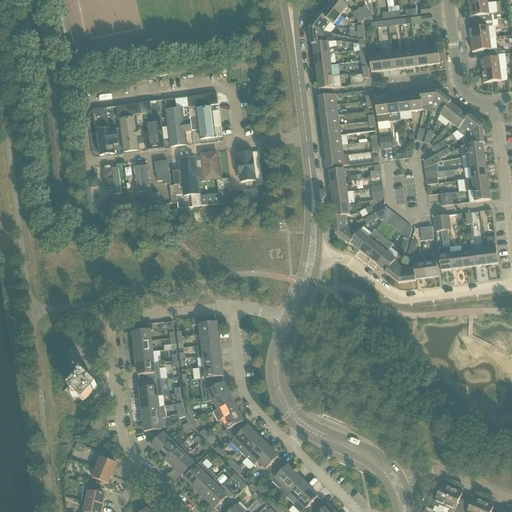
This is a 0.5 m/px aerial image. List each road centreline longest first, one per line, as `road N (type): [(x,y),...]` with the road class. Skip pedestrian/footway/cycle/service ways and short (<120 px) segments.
road 1 (residential): [(240,147),(90,166),(82,105),(235,89)]
road 2 (residential): [(136,471),(120,431),(113,322),(235,310)]
road 3 (residential): [(358,511),(248,406),(235,310)]
road 4 (residential): [(511,280),(413,296),(390,293),(332,259),(307,257)]
road 5 (tertiary): [(305,139),(288,0)]
road 6 (residential): [(511,237),(493,103)]
road 7 (tertiary): [(312,431),(289,414),(275,383),(287,319)]
road 8 (residential): [(493,103),(460,88),(447,0)]
